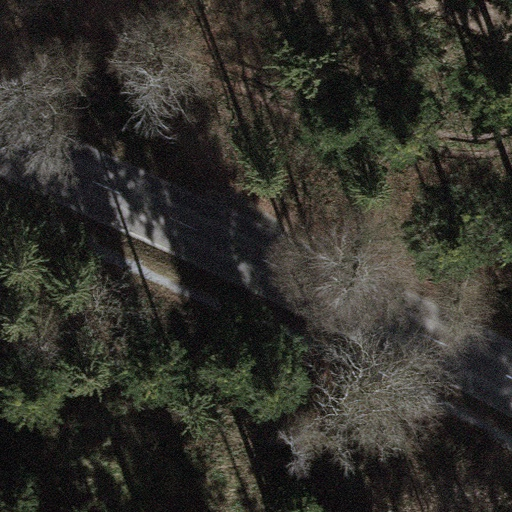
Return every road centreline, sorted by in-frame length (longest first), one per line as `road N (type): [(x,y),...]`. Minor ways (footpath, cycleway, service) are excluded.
road 1 (tertiary): [(511,386),(253,248),(0,132)]
road 2 (unknown): [(240,226),(389,136),(511,154)]
road 3 (track): [(253,248),(109,0)]
